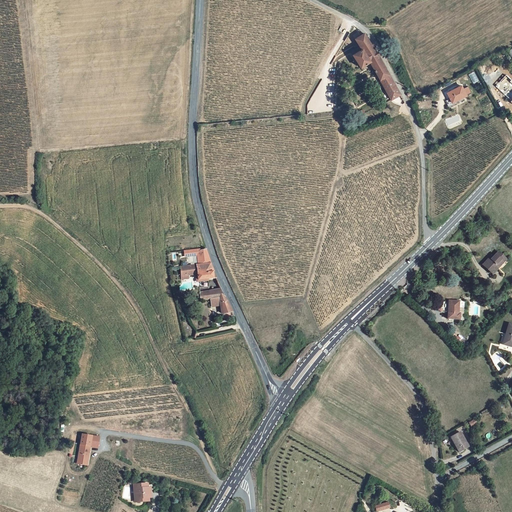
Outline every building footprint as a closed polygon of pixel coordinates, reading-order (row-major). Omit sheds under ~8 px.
[(383,89),(392,84),(366,40),(361,35),(353,39),(359,49),(356,48),(353,49),(355,52),(350,55),(358,69),(367,64),(369,67),(383,89)] [(511,92),(511,90),(511,77),(503,73),(497,85),(511,92)] [(451,103),(465,96),(459,86),(446,94),(451,103)] [(506,255),(499,247),(493,252),(492,251),(483,260),(492,270),(499,263),(498,263),(506,255)] [(197,265),(210,264),(205,251),(198,253),(198,250),(183,251),(183,256),(188,255),(188,257),(196,256),(197,265)] [(216,279),(210,264),(197,265),(180,268),(180,281),(186,280),(186,276),(196,275),(197,281),(216,279)] [(199,301),(209,300),(217,298),(224,297),(221,289),(198,292),(199,301)] [(449,313),(461,315),(461,309),(460,308),(461,296),(451,295),(449,313)] [(227,303),(218,304),(217,298),(209,300),(210,308),(219,307),(220,314),(228,314),(228,317),(231,317),(231,313),(232,313),(227,303)] [(457,432),(447,437),(456,452),(465,446),(457,432)] [(99,438),(83,435),(78,464),(88,465),(91,447),(98,448),(99,438)] [(147,498),(147,488),(145,488),(145,483),(134,483),(134,487),(132,487),(132,497),(134,497),(134,501),(145,501),(145,498),(147,498)] [(387,503),(384,498),(377,502),(380,507),(387,503)]
